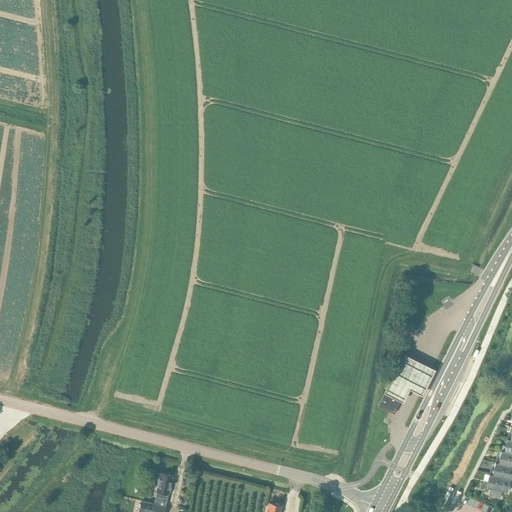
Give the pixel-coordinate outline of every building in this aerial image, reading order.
[(403,354),(383,393),(403,403),(409,390),(415,392),(422,396),(435,370),(427,367),(403,354)] [(393,413),(402,397),(386,389),(378,405),(389,411),(393,413)] [(511,439),(510,439),(510,438),(507,437),(505,446),(502,446),(501,449),(504,450),(511,452),(511,439)] [(511,452),(504,450),(501,449),(499,458),(496,458),(495,461),(498,462),(511,466),(511,452)] [(511,466),(498,462),(495,461),(493,470),(490,469),(489,473),(492,473),(492,474),(509,479),(511,479),(511,466)] [(160,475),(154,473),(151,478),(152,483),(158,484),(156,492),(157,493),(154,503),(153,503),(151,511),(164,511),(166,506),(165,506),(168,495),(172,476),(161,473),(160,475)] [(506,492),(509,479),(492,474),(492,473),(489,473),(486,487),(490,488),(488,495),(500,497),(501,491),(506,492)] [(279,511),(282,505),(269,502),(266,511),(279,511)]
